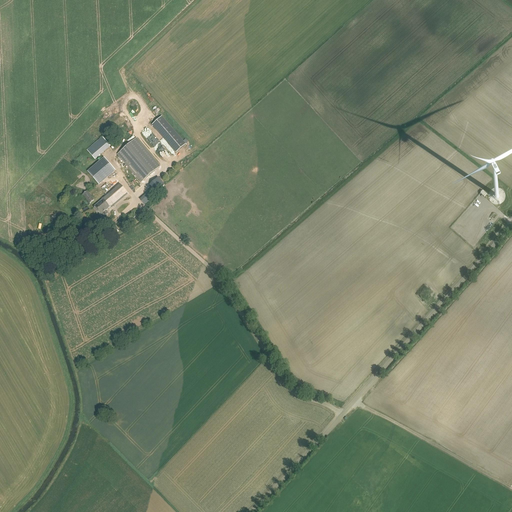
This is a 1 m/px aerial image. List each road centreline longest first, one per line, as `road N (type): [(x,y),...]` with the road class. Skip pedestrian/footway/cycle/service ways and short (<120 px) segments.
road 1 (unclassified): [(342,413),(292,391),(220,277),(152,215)]
road 2 (unclassified): [(511,221),(342,413)]
road 3 (track): [(351,403),(511,488)]
road 4 (unclassified): [(342,413),(251,511)]
